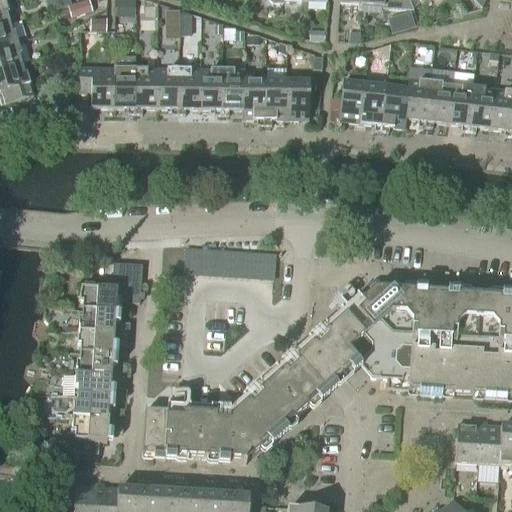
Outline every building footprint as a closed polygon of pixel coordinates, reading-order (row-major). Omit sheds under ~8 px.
[(54,0),(58,11),(66,9),(69,7),(67,0),(54,0)] [(133,1),(131,0),(112,0),(113,12),(133,13),(133,1)] [(303,10),(303,0),(265,0),(265,1),(271,6),(282,7),(282,4),(300,5),(300,10),(303,10)] [(303,0),(303,10),(306,10),(306,6),(325,7),(325,0),(303,0)] [(360,13),(360,0),(337,0),(337,7),(357,8),(356,13),(360,13)] [(407,0),(360,0),(360,13),(362,13),(363,9),(381,10),(381,12),(412,13),(412,11),(407,0)] [(423,0),(407,0),(412,11),(423,0)] [(87,2),(69,7),(66,9),(69,21),(90,15),(87,2)] [(10,7),(9,4),(0,6),(0,28),(10,26),(5,8),(10,7)] [(178,29),(178,23),(178,17),(165,16),(164,29),(178,29)] [(189,23),(178,23),(178,29),(178,42),(189,42),(189,23)] [(15,44),(10,26),(0,28),(0,51),(21,45),(20,43),(15,44)] [(22,48),(21,45),(0,51),(0,74),(22,68),(17,49),(22,48)] [(126,119),(134,119),(134,68),(134,60),(112,60),(112,72),(112,113),(126,114),(126,119)] [(320,74),(321,61),(312,61),(311,74),(320,74)] [(343,63),(339,63),(333,62),(332,75),(342,75),(343,63)] [(22,68),(0,74),(0,97),(4,96),(29,89),(22,68)] [(155,114),(155,73),(137,73),(137,68),(134,68),(134,119),(140,119),(140,114),(155,114)] [(177,120),(177,69),(174,69),(174,73),(155,73),(155,114),(169,114),(169,120),(177,120)] [(199,114),(199,73),(180,73),(180,69),(177,69),(177,120),(184,120),(184,114),(199,114)] [(220,120),(221,69),(217,69),(217,74),(199,73),(199,114),(213,115),(213,120),(220,120)] [(241,83),(242,83),(242,74),(223,73),(223,69),(221,69),(220,120),(227,120),(227,115),(240,115),(241,115),(241,83)] [(112,113),(112,72),(77,72),(77,98),(89,98),(89,113),(112,113)] [(264,130),(264,79),(261,79),(261,84),(242,83),(241,83),(241,115),(240,115),(240,124),(255,124),(255,130),(264,130)] [(285,125),(286,84),(267,84),(267,79),(264,79),(264,130),(270,130),(270,125),(285,125)] [(424,132),(430,81),(426,80),(425,85),(407,83),(406,92),(406,93),(402,124),(403,124),(417,126),(416,131),(424,132)] [(446,129),(450,88),(431,86),(432,81),(430,81),(424,132),(430,132),(431,127),(446,129)] [(308,84),(286,84),(285,125),(307,125),(308,84)] [(359,129),(364,88),(341,85),(336,126),(359,129)] [(379,136),(385,85),(382,85),(381,90),(364,88),(359,129),(373,130),(372,135),(379,136)] [(406,93),(406,92),(388,90),(388,86),(385,85),(379,136),(386,137),(387,132),(402,134),(403,124),(402,124),(406,93)] [(467,136),(473,86),(469,85),(469,90),(450,88),(446,129),(460,131),(459,136),(467,136)] [(489,134),(493,93),(475,91),(475,86),(473,86),(467,136),(474,137),(474,132),(489,134)] [(29,89),(4,96),(7,108),(32,100),(29,89)] [(510,141),(511,123),(511,92),(511,95),(493,93),(489,134),(503,136),(502,140),(510,141)] [(275,259),(185,251),(182,279),(273,286),(275,259)] [(81,306),(80,314),(113,316),(114,306),(138,307),(140,269),(112,267),(110,293),(78,291),(77,306),(81,306)] [(511,300),(413,295),(413,299),(376,297),(348,321),(345,318),(301,357),(231,420),(144,414),(141,459),(246,465),(331,390),(357,367),(370,382),(386,383),(385,394),(418,396),(418,400),(440,402),(440,397),(511,401),(511,300)] [(113,326),(113,316),(80,314),(80,322),(76,322),(75,336),(127,339),(128,327),(113,326)] [(126,350),(127,339),(75,336),(74,348),(78,349),(78,357),(111,359),(111,349),(126,350)] [(110,369),(111,359),(78,357),(77,366),(73,365),(72,378),(124,381),(125,370),(110,369)] [(123,393),(124,381),(72,378),(72,392),(75,392),(75,400),(108,402),(108,392),(123,393)] [(107,412),(108,402),(75,400),(74,408),(70,408),(70,421),(121,425),(122,413),(107,412)] [(120,436),(121,425),(70,421),(69,435),(72,435),(72,444),(73,444),(71,465),(95,467),(97,445),(105,446),(105,435),(120,436)] [(476,469),(478,425),(472,424),(472,429),(455,428),(453,468),(476,469)] [(497,470),(499,431),(485,430),(485,425),(478,425),(476,469),(477,469),(497,470)] [(511,471),(511,431),(499,431),(497,470),(511,471)] [(94,511),(96,488),(89,487),(89,491),(73,490),(71,511),(94,511)] [(114,511),(116,493),(102,492),(103,488),(96,488),(94,511),(114,511)] [(137,511),(139,489),(129,489),(129,493),(116,493),(114,511),(137,511)] [(159,511),(160,495),(148,494),(149,490),(139,489),(137,511),(159,511)] [(180,511),(182,492),(172,491),(172,496),(160,495),(159,511),(180,511)] [(202,511),(203,498),(191,497),(191,492),(182,492),(180,511),(202,511)] [(223,511),(225,494),(216,494),(215,499),(203,498),(202,511),(223,511)] [(234,495),(225,494),(223,511),(246,511),(247,500),(234,499),(234,495)]
